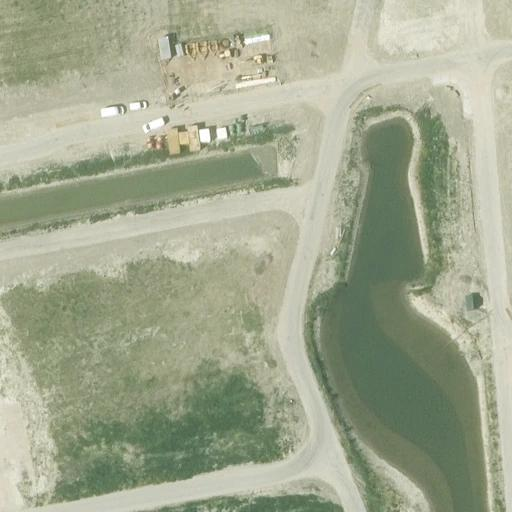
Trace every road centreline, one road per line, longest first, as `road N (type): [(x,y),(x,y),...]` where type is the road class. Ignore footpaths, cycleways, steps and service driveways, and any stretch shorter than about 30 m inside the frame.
road 1 (residential): [(476,59),(0,151)]
road 2 (residential): [(0,248),(318,184)]
road 3 (residential): [(502,347),(476,59)]
road 4 (residential): [(55,511),(331,459)]
road 5 (residential): [(331,459),(283,332),(301,262)]
